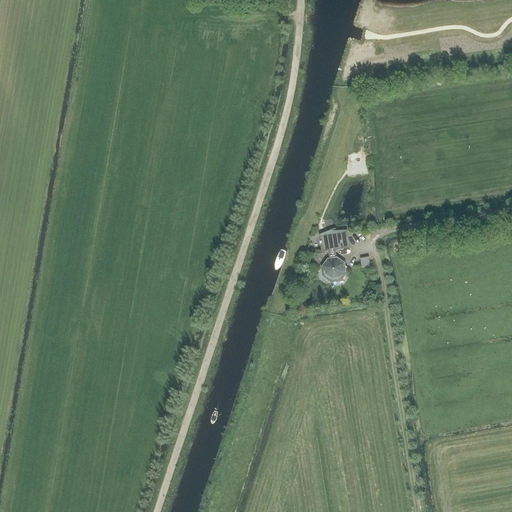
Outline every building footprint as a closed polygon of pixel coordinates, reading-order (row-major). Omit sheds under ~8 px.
[(384,0),(371,15),(379,21),(392,6),(385,0),(384,0)] [(422,0),(420,17),(430,18),(432,0),(422,0)] [(402,71),(401,61),(381,63),(382,72),(402,71)] [(328,252),(329,259),(336,257),(335,250),(349,248),(349,246),(348,246),(346,231),(319,236),(320,242),(319,242),(319,245),(321,245),(322,250),(321,251),(321,253),(328,252)] [(329,259),(328,259),(327,259),(322,266),(322,267),(323,267),(324,275),(331,280),(340,279),(344,272),(345,272),(346,272),(345,263),(337,257),(336,257),(329,259)] [(361,260),(362,270),(370,268),(368,259),(361,260)]
